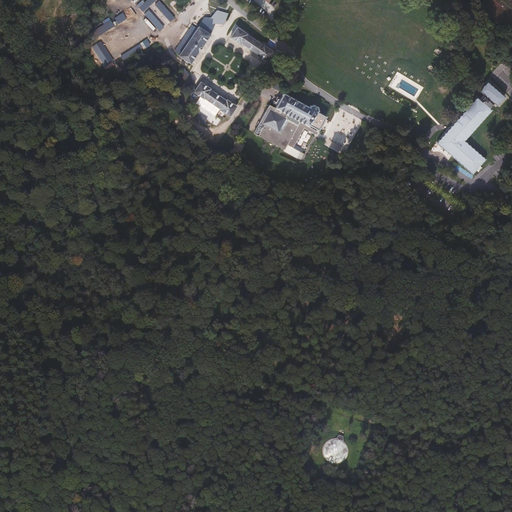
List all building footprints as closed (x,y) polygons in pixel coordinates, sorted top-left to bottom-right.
[(156,0),(146,0),(139,7),(144,12),(156,0)] [(176,18),(160,0),(155,4),(171,22),(176,18)] [(167,26),(151,8),(144,15),(159,32),(167,26)] [(250,33),(251,31),(218,8),(213,15),(208,11),(197,27),(179,53),(177,55),(190,64),(202,46),(215,29),(217,25),(225,25),(232,30),(236,33),(233,37),(232,38),(242,45),(243,44),(246,46),(259,55),(258,56),(267,62),(276,51),(250,33)] [(127,22),(123,15),(90,35),(94,42),(127,22)] [(179,53),(197,27),(194,25),(175,50),(179,53)] [(114,64),(101,44),(93,49),(106,69),(114,64)] [(218,95),(211,90),(212,89),(201,81),(195,88),(193,91),(205,100),(206,98),(213,103),(219,108),(218,110),(229,118),(237,107),(223,97),(222,98),(218,95)] [(495,103),(498,106),(506,97),(488,81),(481,90),(486,95),(481,100),(478,97),(436,143),(446,152),(472,176),(486,159),(465,140),(493,110),(491,108),(495,103)] [(282,93),(274,109),(270,107),(267,112),(274,116),(276,114),(284,118),(283,120),(290,123),(291,122),(300,127),(303,122),(310,126),(311,124),(319,128),(322,124),(325,118),(318,114),(319,112),(317,112),(318,111),(318,109),(310,105),(308,106),(307,107),(282,93)] [(308,128),(309,126),(318,131),(319,128),(311,124),(310,126),(303,122),(300,127),(291,122),(290,123),(283,120),(284,118),(276,114),(274,116),(267,112),(270,107),(268,106),(253,135),(279,149),(284,151),(287,146),(292,149),(302,130),(315,136),(317,132),(308,128)]
